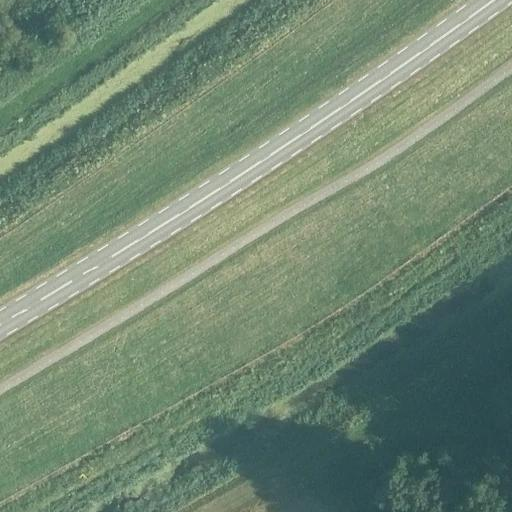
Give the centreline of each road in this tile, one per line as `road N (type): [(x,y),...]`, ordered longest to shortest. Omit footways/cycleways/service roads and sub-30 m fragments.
road 1 (secondary): [(0,326),(369,90),(494,0)]
road 2 (track): [(213,511),(304,460),(340,511)]
